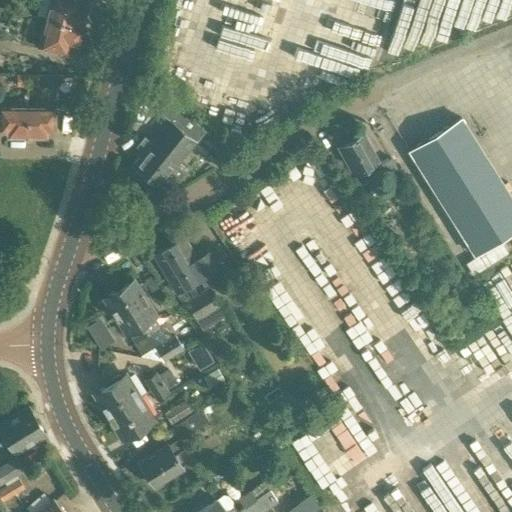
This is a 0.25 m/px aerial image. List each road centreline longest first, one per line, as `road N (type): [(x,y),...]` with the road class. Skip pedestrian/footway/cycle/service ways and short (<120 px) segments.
road 1 (unclassified): [(48,349),(50,307),(137,0)]
road 2 (residential): [(108,497),(61,417),(48,349)]
